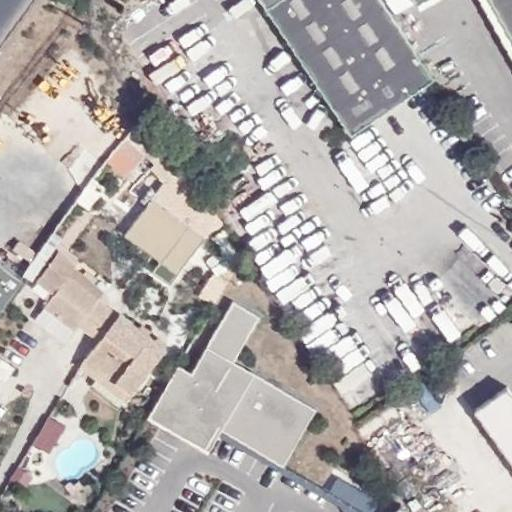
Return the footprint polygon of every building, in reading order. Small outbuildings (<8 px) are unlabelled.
[(259,0),(261,2),(345,129),(427,74),(378,0),(259,0)] [(511,0),(408,0),(409,0),(483,0),(511,55),(511,0)] [(134,145),(113,167),(123,178),(145,156),(134,145)] [(162,258),(178,270),(204,235),(188,224),(162,258)] [(45,305),(75,329),(78,323),(98,298),(68,275),(76,265),(59,251),(38,280),(55,293),(45,305)] [(0,312),(25,274),(0,253),(0,312)] [(112,325),(120,314),(98,298),(78,323),(100,340),(106,332),(112,325)] [(176,361),(145,414),(206,450),(221,426),(283,462),(316,407),(254,371),(233,358),(243,340),(259,313),(232,298),(190,369),(176,361)] [(140,347),(112,325),(106,332),(135,355),(140,347)] [(135,355),(106,332),(100,340),(82,363),(102,379),(106,372),(130,392),(157,357),(142,344),(140,347),(135,355)] [(511,391),(507,384),(474,407),(478,414),(511,461),(511,391)] [(50,456),(65,427),(47,418),(32,446),(50,456)]
